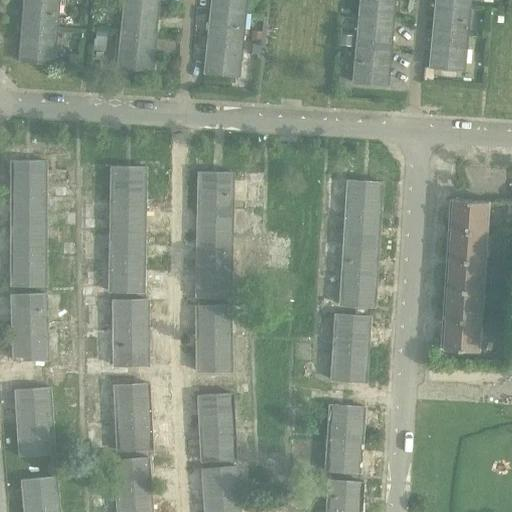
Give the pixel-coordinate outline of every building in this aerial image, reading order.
[(58,0),(24,0),(22,27),(56,30),(58,0)] [(246,0),(211,0),(211,8),(245,12),(246,0)] [(395,0),(360,0),(359,19),(393,22),(395,0)] [(158,7),(124,3),(121,32),(155,36),(158,7)] [(470,7),(435,4),(433,33),(467,36),(470,7)] [(245,12),(211,8),(208,39),(242,43),(245,12)] [(393,22),(359,19),(356,48),(391,51),(393,22)] [(56,30),(22,27),(19,62),(54,64),(56,30)] [(252,31),(251,41),(261,42),(262,32),(252,31)] [(155,36),(121,32),(118,68),(152,71),(155,36)] [(467,36),(433,33),(429,68),(464,71),(467,36)] [(242,43),(208,39),(204,74),(239,77),(242,43)] [(391,51),(356,48),(353,83),(387,86),(391,51)] [(47,158),(10,158),(11,285),(48,285),(47,158)] [(111,164),(109,291),(145,291),(148,165),(111,164)] [(197,170),(197,296),(233,296),(234,170),(197,170)] [(377,307),(383,180),(346,178),(340,305),(377,307)] [(452,198),(446,348),(485,349),(491,199),(452,198)] [(12,292),(12,359),(49,359),(49,292),(12,292)] [(151,365),(150,297),(113,297),(114,366),(151,365)] [(232,303),(195,303),(196,371),(233,371),(232,303)] [(332,380),(369,382),(371,313),(334,312),(332,380)] [(99,356),(109,356),(110,333),(100,333),(99,356)] [(152,381),(115,382),(116,449),(152,449),(152,381)] [(17,387),(17,454),(54,453),(53,386),(17,387)] [(236,392),(199,392),(201,456),(237,455),(236,392)] [(363,472),(366,404),(329,403),(326,470),(363,472)] [(118,511),(153,511),(152,456),(116,457),(118,511)] [(204,469),(205,511),(242,511),(241,468),(204,469)] [(61,511),(58,474),(21,478),(24,511),(61,511)] [(362,511),(364,479),(327,478),(325,511),(362,511)]
